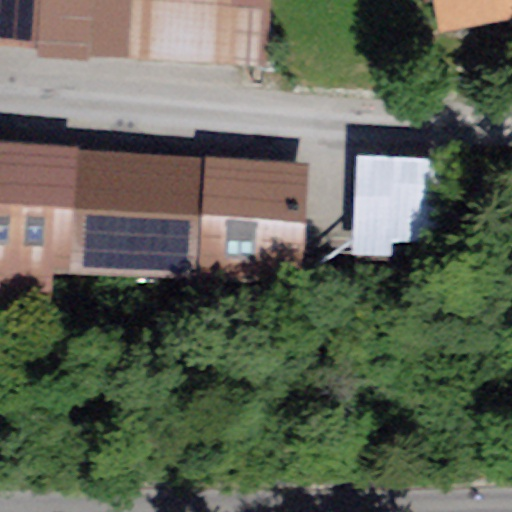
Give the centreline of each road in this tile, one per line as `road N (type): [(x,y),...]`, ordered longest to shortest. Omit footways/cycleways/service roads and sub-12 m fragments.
road 1 (residential): [(0,95),(511,119)]
road 2 (residential): [(0,511),(511,501)]
